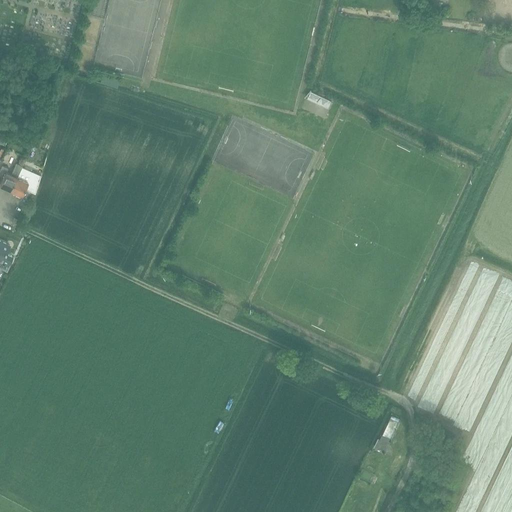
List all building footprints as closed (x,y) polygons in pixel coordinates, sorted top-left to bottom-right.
[(311,91),(307,98),(328,108),(332,101),(311,91)] [(12,189),(22,167),(22,165),(16,163),(11,175),(6,172),(8,168),(2,166),(0,170),(0,176),(3,178),(0,185),(7,188),(8,188),(12,189)] [(26,189),(35,193),(39,177),(28,172),(29,170),(22,167),(12,189),(16,191),(16,192),(23,195),(26,189)] [(0,240),(0,267),(7,271),(10,265),(8,264),(12,256),(6,253),(10,245),(0,240)] [(380,438),(375,447),(384,451),(389,442),(389,441),(399,419),(392,415),(383,433),(380,432),(378,437),(380,438)]
